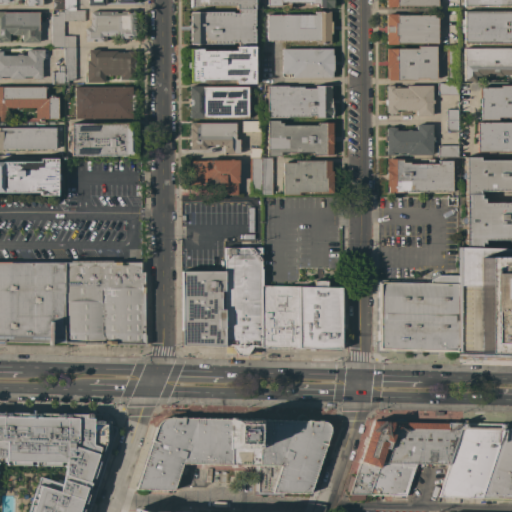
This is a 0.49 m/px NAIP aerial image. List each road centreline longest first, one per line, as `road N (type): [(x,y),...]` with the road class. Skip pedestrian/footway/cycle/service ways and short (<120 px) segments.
road 1 (residential): [(162,0),(163,348),(112,511)]
road 2 (residential): [(359,215),(360,0)]
road 3 (residential): [(359,376),(359,215)]
road 4 (primary): [(150,393),(298,397)]
road 5 (primary): [(357,398),(497,402)]
road 6 (residential): [(359,376),(322,511)]
road 7 (primary): [(359,376),(223,372)]
road 8 (primary): [(158,370),(22,367)]
